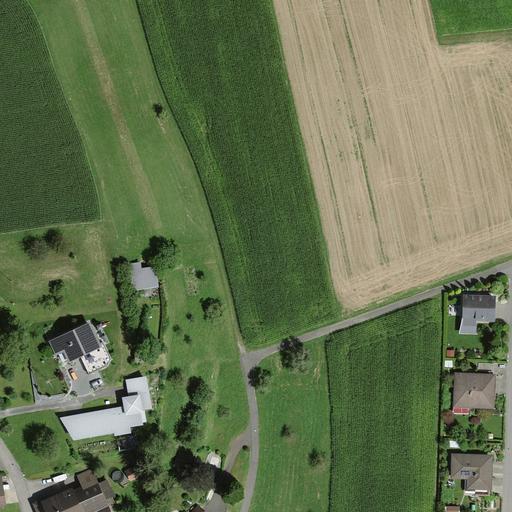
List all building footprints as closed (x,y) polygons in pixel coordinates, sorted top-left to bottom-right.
[(140,264),(130,265),(134,288),(144,287),(143,281),(157,278),(155,270),(141,272),(140,264)] [(463,297),(463,322),(496,322),(496,297),(463,297)] [(100,343),(91,323),(49,341),(56,355),(64,351),(69,362),(81,357),(89,374),(107,366),(111,358),(104,342),(100,343)] [(456,373),(454,411),(495,413),(497,375),(456,373)] [(123,406),(61,417),(75,440),(114,434),(115,437),(132,434),(130,426),(145,424),(142,410),(152,409),(146,375),(126,379),(129,397),(122,398),(123,406)] [(490,491),(490,457),(454,457),(454,473),(467,473),(467,491),(490,491)] [(42,499),(33,503),(36,511),(110,511),(108,506),(115,503),(112,496),(114,495),(107,480),(98,484),(91,469),(77,476),(82,487),(73,491),(72,488),(43,501),(42,499)]
